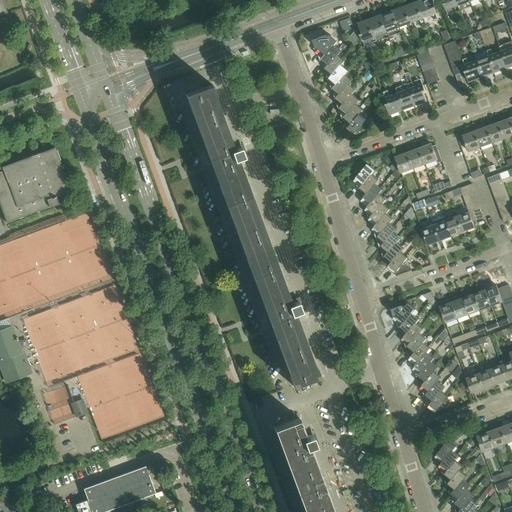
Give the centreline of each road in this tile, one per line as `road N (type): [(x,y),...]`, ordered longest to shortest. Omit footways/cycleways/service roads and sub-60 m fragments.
road 1 (tertiary): [(263,511),(106,86)]
road 2 (tertiary): [(83,94),(235,511)]
road 3 (residential): [(511,94),(322,164)]
road 4 (residential): [(362,301),(511,249)]
road 5 (residential): [(322,164),(276,24)]
road 6 (residential): [(362,301),(322,164)]
